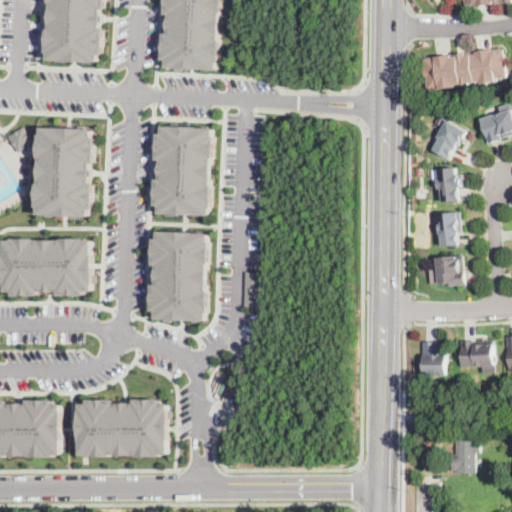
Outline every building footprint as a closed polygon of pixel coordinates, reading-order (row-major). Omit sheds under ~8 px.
[(107,0),(107,8),(103,8),(103,12),(104,12),(103,22),(102,22),(102,27),(106,27),(105,54),(101,53),(100,61),(93,60),(93,61),(64,60),(64,59),(49,58),(50,51),(48,51),(48,46),(49,28),(51,28),(52,1),(50,1),(50,0),(107,0)] [(224,0),(224,12),(222,11),(221,38),(223,39),(222,61),(220,63),(219,69),(176,67),(176,66),(169,66),(169,58),(165,58),(166,33),(170,33),(170,28),(169,28),(170,18),(171,18),(171,13),(167,13),(167,0),(224,0)] [(499,80),(483,82),(481,82),(481,80),(470,82),(470,84),(461,86),(461,83),(456,83),(456,87),(428,91),(423,58),(497,48),(504,47),(508,77),(499,78),(499,80)] [(511,136),(507,138),(506,134),(503,135),(505,139),(491,144),(483,119),(502,113),(500,108),(511,104),(511,136)] [(466,139),(466,140),(465,139),(463,143),(461,142),(458,147),(454,145),(453,148),(456,150),(453,155),(451,154),(449,157),(435,150),(441,139),(439,138),(449,120),(470,131),(466,139)] [(10,135),(20,151),(36,141),(25,125),(10,135)] [(173,125),(202,126),(202,127),(217,127),(217,135),(218,135),(217,158),(216,158),(214,185),(216,185),(215,207),(213,207),(213,214),(169,213),(170,212),(162,212),(162,204),(158,204),(160,178),(164,178),(164,174),(163,174),(163,163),(164,164),(165,159),(160,158),(162,132),(166,133),(166,125),(173,125)] [(60,126),(88,127),(88,128),(96,129),(95,136),(99,137),(98,163),(94,163),(94,167),(95,167),(94,178),(93,182),(97,182),(96,209),(92,208),(92,215),(85,215),(84,216),(56,215),(56,214),(41,213),(41,206),(39,205),(40,183),(42,183),(43,156),(42,156),(43,134),(45,134),(45,126),(60,127),(60,126)] [(459,168),(459,174),(461,174),(462,178),(464,178),(464,187),(460,187),(461,200),(444,201),(443,188),(440,189),(439,180),(441,180),(440,169),(459,168)] [(462,234),(457,234),(457,235),(460,235),(460,241),(458,242),(458,244),(444,246),(443,234),(441,234),(439,214),(460,212),(462,234)] [(212,232),(212,240),(213,240),(212,263),(210,263),(210,313),(208,313),(208,319),(164,318),(164,317),(157,317),(157,309),(154,309),(154,283),(159,284),(158,268),(160,268),(160,264),(156,264),(157,238),(161,238),(161,231),(197,231),(197,232),(212,232)] [(96,239),(95,253),(97,253),(96,275),(99,275),(98,282),(95,282),(95,290),(88,290),(88,294),(62,294),(62,290),(57,290),(57,291),(44,291),(44,290),(42,290),(42,295),(17,294),(17,290),(9,290),(9,283),(8,283),(9,239),(16,239),(16,238),(21,238),(21,237),(39,237),(39,239),(65,239),(65,237),(88,237),(88,239),(96,239)] [(466,272),(467,284),(467,285),(451,286),(451,283),(440,284),(438,258),(465,256),(466,272)] [(247,270),(246,305),(260,306),(261,271),(247,270)] [(478,341),(478,342),(497,341),(498,372),(485,373),(485,366),(465,367),(464,341),(478,341)] [(439,342),(439,344),(450,344),(450,375),(445,375),(445,376),(441,376),(441,375),(425,375),(425,342),(439,342)] [(162,398),(162,402),(170,402),(170,427),(170,439),(170,453),(162,454),(162,455),(140,455),(140,453),(113,454),(113,455),(91,456),(91,454),(84,454),(83,439),(83,428),(82,410),(83,410),(83,403),(91,403),(91,399),(117,398),(117,403),(121,402),(126,402),(132,401),(132,402),(136,402),(136,398),(162,398)] [(57,399),(57,403),(64,403),(65,428),(65,439),(64,439),(65,454),(57,454),(57,455),(35,456),(35,454),(8,454),(8,456),(0,456),(0,399),(12,399),(12,403),(16,403),(16,402),(27,402),(27,403),(31,403),(31,399),(57,399)] [(498,425),(497,427),(490,424),(493,416),(500,419),(498,425)] [(478,453),(478,472),(458,473),(458,471),(454,471),(453,455),(453,453),(458,453),(458,439),(483,439),(483,453),(478,453)]
